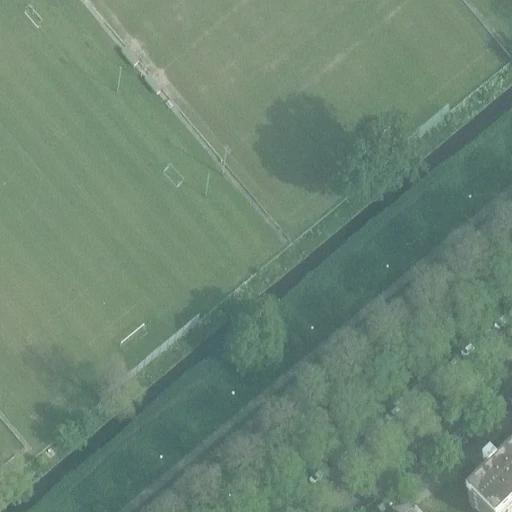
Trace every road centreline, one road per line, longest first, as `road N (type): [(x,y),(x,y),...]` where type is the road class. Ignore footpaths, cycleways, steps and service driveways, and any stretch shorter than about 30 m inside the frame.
road 1 (tertiary): [(511,323),(286,511)]
road 2 (tertiary): [(350,511),(511,376)]
